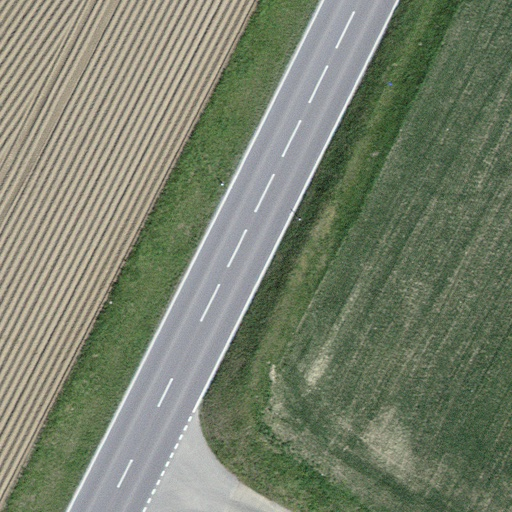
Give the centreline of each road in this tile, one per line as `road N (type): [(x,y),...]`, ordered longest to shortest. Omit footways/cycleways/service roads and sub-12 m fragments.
road 1 (primary): [(103,511),(362,0)]
road 2 (track): [(131,457),(253,511)]
